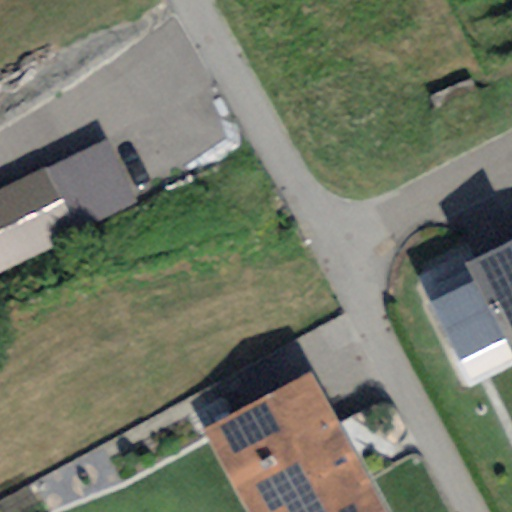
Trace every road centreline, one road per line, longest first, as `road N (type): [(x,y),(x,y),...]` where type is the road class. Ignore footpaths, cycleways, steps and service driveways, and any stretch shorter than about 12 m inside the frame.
road 1 (residential): [(187,0),(331,258)]
road 2 (residential): [(331,258),(467,511)]
road 3 (residential): [(511,166),(331,258)]
